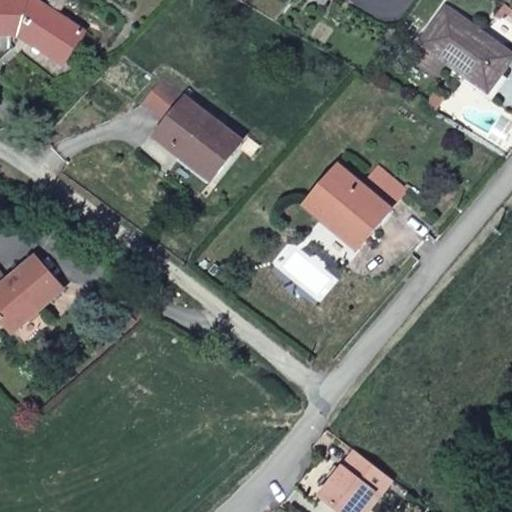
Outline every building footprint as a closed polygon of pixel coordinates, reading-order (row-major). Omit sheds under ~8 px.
[(36,0),(0,0),(0,33),(24,34),(52,53),(56,46),(70,56),(84,32),(36,0)] [(511,61),(511,55),(447,7),(421,42),(489,91),(511,61)] [(56,46),(52,53),(66,63),(70,56),(56,46)] [(214,179),(242,143),(243,143),(164,80),(145,103),(169,122),(158,136),(175,149),(179,144),(187,150),(182,155),(214,179)] [(175,149),(182,155),(187,150),(179,144),(175,149)] [(308,206),(325,221),(329,216),(363,246),(410,190),(381,165),(373,175),(365,169),(356,179),(341,167),(308,206)] [(0,317),(14,334),(44,308),(64,289),(37,258),(9,284),(0,274),(0,317)] [(44,308),(14,334),(26,348),(56,322),(44,308)] [(394,481),(355,452),(321,496),(342,511),(360,511),(375,495),(380,498),(394,481)]
